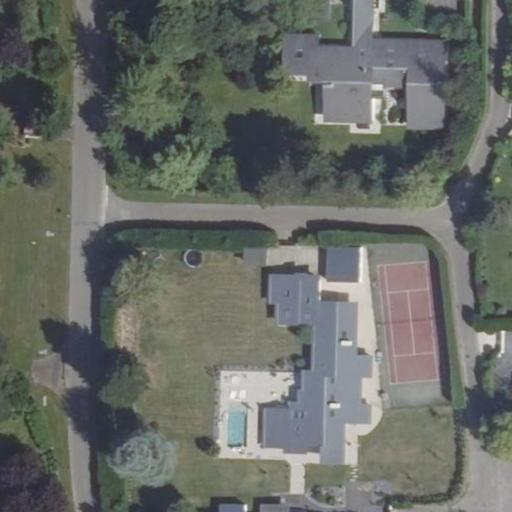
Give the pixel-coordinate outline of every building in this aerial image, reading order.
[(366,99),(368,67),(376,67),(412,68),(412,88),(411,127),(445,128),(446,42),(372,39),(373,0),(357,0),(356,58),(345,58),(346,48),(315,47),(316,35),(288,34),(287,67),(315,67),(315,71),(328,71),(327,121),(371,122),(372,98),(366,99)] [(412,88),(412,68),(376,67),(376,87),(412,88)] [(269,263),(269,249),(249,248),(248,262),(269,263)] [(332,251),(331,278),(360,278),(360,252),(332,251)] [(305,371),(305,377),(361,377),(371,377),(372,357),(356,357),(357,304),(317,302),(315,371),(305,371)] [(309,388),(308,408),(304,408),(303,420),(293,420),(294,409),(264,407),(263,449),(283,450),(283,452),(307,453),(307,445),(325,445),(325,461),(344,461),(345,421),(370,422),(370,405),(360,405),(361,377),(305,377),(304,388),(309,388)] [(308,408),(309,388),(304,388),(298,388),(297,407),(304,408),(308,408)] [(264,503),(263,511),(292,511),(293,504),(264,503)]
